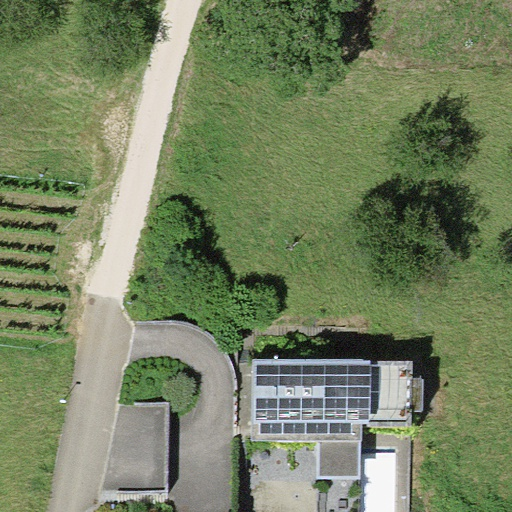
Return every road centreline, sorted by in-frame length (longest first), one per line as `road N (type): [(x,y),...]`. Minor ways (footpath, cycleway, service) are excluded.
road 1 (track): [(102,296),(184,0)]
road 2 (residential): [(63,511),(102,296)]
